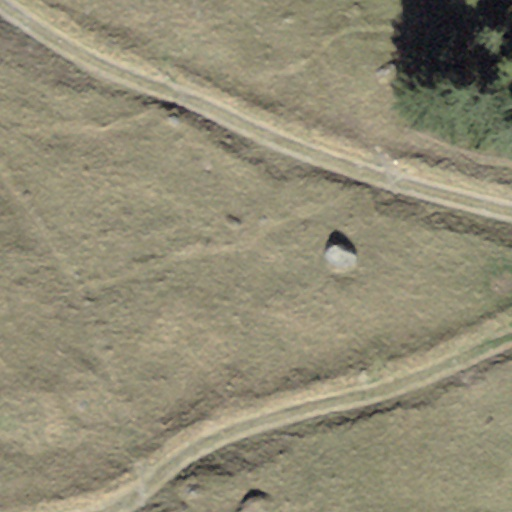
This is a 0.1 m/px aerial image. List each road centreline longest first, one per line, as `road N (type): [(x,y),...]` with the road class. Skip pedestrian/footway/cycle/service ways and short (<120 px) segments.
road 1 (track): [(0,2),(84,63),(315,155),(511,214)]
road 2 (track): [(511,342),(354,403),(210,442),(113,511)]
